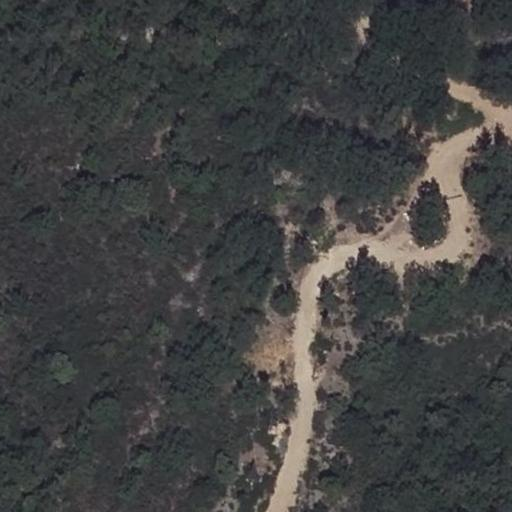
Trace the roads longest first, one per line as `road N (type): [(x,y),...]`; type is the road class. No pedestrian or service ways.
road 1 (track): [(273,511),(296,466),(307,392),(306,299),(406,217),(451,160),(474,104)]
road 2 (track): [(0,38),(367,32)]
road 3 (track): [(367,32),(474,104),(511,106)]
